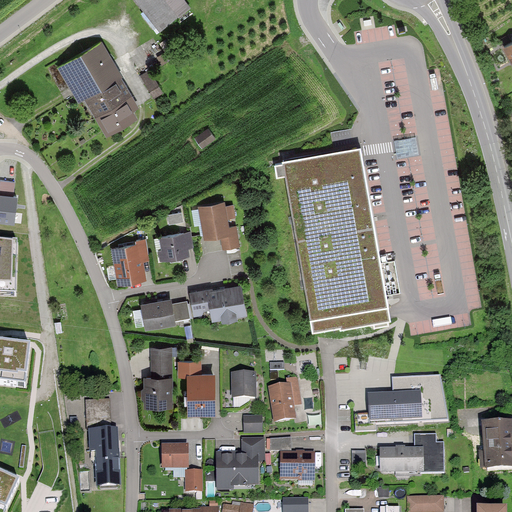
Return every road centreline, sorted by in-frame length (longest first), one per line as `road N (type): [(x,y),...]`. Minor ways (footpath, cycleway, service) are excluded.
road 1 (secondary): [(430,0),(482,115),(511,244)]
road 2 (residential): [(0,148),(33,160),(54,190),(102,294)]
road 3 (residential): [(332,511),(329,346),(322,345)]
road 4 (residential): [(102,294),(119,337),(133,435)]
road 5 (residential): [(102,294),(236,273)]
